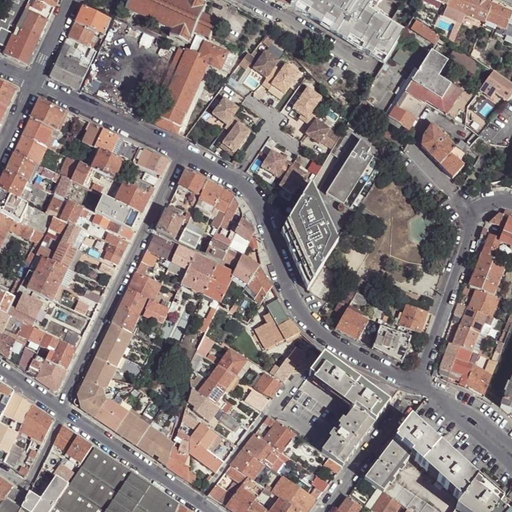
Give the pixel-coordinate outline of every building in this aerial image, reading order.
[(0,46),(7,50),(14,36),(7,32),(10,27),(16,30),(25,12),(29,3),(30,0),(5,0),(0,11),(0,46)] [(34,6),(29,3),(25,12),(47,22),(57,0),(32,0),(33,0),(36,2),(34,6)] [(205,4),(206,3),(199,0),(183,0),(184,0),(182,0),(129,0),(125,11),(125,12),(126,13),(132,16),(133,15),(134,15),(134,14),(145,19),(145,21),(146,21),(147,20),(158,25),(157,26),(158,27),(159,25),(170,31),(170,32),(171,32),(170,36),(169,36),(169,37),(187,45),(188,44),(187,44),(187,43),(192,45),(195,40),(206,45),(208,40),(209,41),(218,21),(217,21),(216,22),(201,15),(205,8),(203,7),(205,4)] [(293,0),(290,7),(384,64),(404,32),(386,21),(374,13),(368,10),(373,3),(374,0),(293,0)] [(463,21),(466,15),(471,0),(449,0),(447,6),(461,12),(459,16),(458,18),(463,21)] [(471,0),(466,15),(484,23),(485,21),(491,5),(480,0),(471,0)] [(511,8),(493,0),(491,5),(485,21),(493,24),(506,30),(511,15),(511,8)] [(461,12),(447,6),(445,10),(459,16),(461,12)] [(82,8),(69,37),(89,47),(94,36),(95,33),(100,35),(99,38),(102,40),(111,22),(82,8)] [(376,10),(374,13),(386,21),(388,17),(376,10)] [(437,12),(432,10),(428,19),(434,21),(437,12)] [(16,30),(38,41),(47,22),(25,12),(16,30)] [(441,37),(416,22),(411,30),(431,43),(428,48),(431,50),(434,45),(435,45),(437,43),(443,47),(446,42),(440,38),(441,37)] [(493,24),(491,27),(490,30),(504,36),(506,30),(493,24)] [(7,50),(4,57),(27,67),(38,41),(16,30),(14,36),(7,50)] [(50,78),(78,91),(97,51),(92,49),(88,60),(83,58),(85,54),(77,50),(79,45),(67,40),(50,78)] [(236,58),(206,45),(195,40),(192,45),(189,53),(208,61),(207,65),(229,74),(236,58)] [(168,95),(155,125),(176,135),(207,65),(208,61),(189,53),(179,48),(169,71),(176,75),(168,95)] [(482,67),(456,48),(450,56),(476,74),(482,67)] [(471,56),(476,60),(480,51),(474,48),(471,56)] [(465,128),(468,107),(470,104),(458,97),(462,91),(438,77),(442,70),(445,72),(447,71),(450,67),(450,65),(447,63),(448,61),(431,51),(388,120),(408,133),(426,105),(465,128)] [(266,79),(275,67),(279,62),(265,52),(259,61),(253,70),(266,79)] [(255,57),(251,55),(249,53),(239,67),(245,71),(248,67),(255,57)] [(248,67),(253,70),(259,61),(255,57),(248,67)] [(281,71),(275,67),(266,79),(262,86),(269,90),(272,86),(284,95),(299,75),(286,65),(281,71)] [(168,95),(176,75),(169,71),(160,91),(168,95)] [(495,94),(507,102),(511,96),(511,85),(493,72),(480,92),(491,99),(495,94)] [(17,90),(0,81),(0,105),(7,109),(17,90)] [(311,127),(316,120),(319,115),(313,110),(322,98),(307,88),(292,110),(300,115),(306,119),(304,122),(311,127)] [(233,108),(235,106),(224,99),(213,115),(227,126),(225,128),(231,133),(223,144),(235,154),(251,133),(239,124),(241,121),(234,116),(238,111),(233,108)] [(39,100),(30,118),(59,132),(60,133),(69,114),(39,100)] [(474,134),(478,137),(489,123),(468,107),(465,128),(468,129),(474,134)] [(30,118),(21,137),(44,147),(49,138),(49,136),(55,138),(56,139),(59,132),(30,118)] [(329,130),(316,120),(311,127),(305,135),(319,145),(320,143),(329,130)] [(83,143),(88,145),(95,149),(103,130),(89,124),(88,126),(90,127),(83,143)] [(424,139),(422,148),(439,166),(455,150),(462,142),(459,140),(453,148),(445,140),(449,136),(442,128),(438,132),(432,126),(424,139)] [(103,130),(95,149),(100,151),(111,156),(119,138),(103,130)] [(332,132),(329,130),(320,143),(324,145),(332,132)] [(332,132),(324,145),(332,151),(340,137),(332,132)] [(464,144),(469,147),(478,137),(474,134),(467,142),(466,142),(464,144)] [(21,137),(13,154),(39,166),(47,148),(44,147),(21,137)] [(44,147),(47,148),(49,149),(51,147),(54,140),(49,138),(44,147)] [(126,141),(119,138),(111,156),(118,159),(120,154),(126,141)] [(126,141),(120,154),(128,158),(133,160),(139,147),(126,141)] [(327,195),(358,213),(361,208),(387,166),(369,154),(372,150),(364,141),(361,142),(327,195)] [(463,156),(467,150),(469,147),(464,144),(462,142),(455,150),(463,156)] [(235,154),(223,144),(220,148),(232,157),(235,154)] [(79,163),(80,164),(86,167),(95,149),(88,145),(79,163)] [(154,154),(146,150),(141,161),(149,165),(154,154)] [(439,166),(453,179),(463,167),(459,163),(463,156),(455,150),(439,166)] [(111,156),(100,151),(91,169),(96,171),(110,178),(114,180),(115,180),(116,177),(123,162),(118,159),(111,156)] [(277,177),(287,160),(286,160),(282,158),(272,151),(262,168),(263,169),(274,176),(277,177)] [(476,159),(477,157),(469,151),(468,153),(476,159)] [(13,154),(5,172),(27,183),(32,185),(35,187),(39,188),(42,190),(43,186),(35,182),(34,183),(32,182),(37,172),(42,174),(41,175),(50,180),(60,184),(59,187),(58,189),(56,192),(56,193),(48,190),(47,192),(52,194),(55,196),(63,199),(72,182),(59,175),(39,166),(13,154)] [(147,170),(161,176),(163,171),(169,161),(154,154),(149,165),(147,170)] [(463,185),(470,190),(472,191),(487,164),(477,157),(476,159),(463,185)] [(59,175),(72,182),(80,164),(79,163),(67,158),(59,175)] [(287,160),(277,177),(283,181),(294,165),(287,160)] [(141,161),(139,165),(147,170),(149,165),(141,161)] [(294,195),(306,176),(298,172),(299,170),(301,166),(295,162),(294,165),(283,181),(280,187),(294,195)] [(80,164),(72,182),(82,187),(90,169),(86,167),(80,164)] [(90,169),(82,187),(84,188),(86,184),(89,186),(96,171),(91,169),(90,169)] [(274,176),(263,169),(259,175),(271,182),(274,176)] [(186,170),(179,186),(198,196),(205,180),(186,170)] [(5,172),(0,182),(0,192),(18,201),(20,198),(27,183),(5,172)] [(159,179),(146,174),(143,180),(155,186),(159,179)] [(151,197),(155,189),(136,180),(133,188),(151,197)] [(205,180),(198,196),(200,197),(208,182),(205,180)] [(223,190),(208,182),(200,197),(199,200),(202,201),(215,208),(223,190)] [(27,183),(20,198),(25,200),(30,188),(32,185),(27,183)] [(142,215),(151,197),(133,188),(124,184),(115,202),(140,214),(142,215)] [(93,192),(100,195),(103,189),(94,185),(91,191),(93,192)] [(339,242),(310,186),(281,234),(309,290),(333,253),(339,242)] [(42,190),(39,188),(36,196),(44,199),(47,192),(42,190)] [(232,195),(223,190),(215,208),(220,211),(225,214),(226,212),(234,197),(232,195)] [(0,192),(0,214),(13,220),(20,223),(28,206),(18,201),(0,192)] [(95,215),(103,197),(100,195),(93,192),(84,210),(95,215)] [(57,209),(53,218),(54,218),(60,221),(69,202),(63,199),(55,196),(52,202),(50,206),(57,209)] [(98,216),(106,198),(103,197),(95,215),(96,215),(98,216)] [(239,206),(234,197),(226,212),(225,214),(224,218),(230,220),(232,221),(239,206)] [(140,214),(115,202),(106,198),(98,216),(131,232),(140,214)] [(215,208),(202,201),(199,207),(200,207),(212,214),(215,208)] [(69,202),(60,221),(73,227),(75,224),(82,209),(69,202)] [(169,205),(167,211),(179,217),(181,210),(169,205)] [(28,206),(20,223),(33,230),(45,236),(47,232),(49,229),(54,218),(53,218),(46,214),(28,206)] [(50,206),(46,214),(53,218),(57,209),(50,206)] [(157,231),(174,240),(183,223),(184,220),(184,219),(181,218),(179,217),(167,211),(157,231)] [(225,214),(220,211),(216,218),(223,221),(224,218),(225,214)] [(184,220),(183,223),(187,225),(188,224),(192,214),(187,212),(185,217),(184,219),(184,220)] [(511,221),(509,220),(511,214),(505,212),(503,217),(499,215),(494,219),(489,224),(506,229),(501,241),(500,243),(511,247),(511,221)] [(0,247),(8,230),(13,220),(0,214),(0,247)] [(130,241),(134,233),(131,232),(98,216),(96,215),(93,223),(130,241)] [(60,221),(54,218),(49,229),(60,234),(64,236),(61,243),(71,248),(80,230),(73,227),(60,221)] [(215,218),(212,223),(213,224),(220,227),(221,225),(221,223),(223,221),(216,218),(215,218)] [(221,225),(223,226),(227,227),(230,220),(224,218),(223,221),(221,223),(221,225)] [(253,229),(242,219),(237,229),(235,234),(241,237),(249,243),(254,234),(253,229)] [(20,223),(13,220),(8,230),(29,240),(31,236),(33,230),(20,223)] [(75,224),(73,227),(80,230),(85,232),(86,230),(75,224)] [(187,225),(185,230),(201,237),(202,234),(203,231),(188,224),(187,225)] [(32,239),(35,241),(41,244),(42,243),(43,240),(45,236),(33,230),(31,236),(33,236),(32,239)] [(78,251),(86,233),(85,232),(80,230),(71,248),(76,251),(78,251)] [(185,230),(179,242),(194,250),(201,237),(185,230)] [(481,250),(484,251),(494,255),(496,251),(500,243),(501,241),(487,235),(488,232),(483,230),(477,248),(481,250)] [(47,232),(45,236),(50,238),(51,238),(57,241),(58,238),(47,232)] [(125,252),(128,243),(109,234),(105,242),(108,243),(109,245),(125,252)] [(214,239),(202,234),(201,237),(205,238),(212,242),(213,240),(214,239)] [(229,248),(228,250),(233,253),(237,246),(241,237),(235,234),(234,237),(232,241),(235,243),(234,246),(231,244),(229,248)] [(257,249),(254,234),(249,243),(248,245),(251,251),(257,249)] [(99,245),(101,240),(92,236),(91,242),(99,245)] [(172,262),(179,248),(155,236),(148,250),(158,255),(172,262)] [(213,240),(212,242),(211,243),(210,247),(206,254),(222,262),(228,250),(229,248),(213,240)] [(35,241),(25,262),(31,265),(35,257),(36,255),(40,246),(41,244),(35,241)] [(76,251),(71,248),(61,243),(56,254),(52,262),(68,270),(76,251)] [(117,266),(125,252),(109,245),(106,252),(107,253),(104,260),(117,266)] [(46,249),(44,248),(40,246),(36,255),(43,258),(52,262),(56,254),(46,249)] [(188,271),(195,256),(179,248),(172,262),(171,264),(188,271)] [(222,262),(236,269),(242,257),(239,256),(233,253),(228,250),(222,262)] [(81,253),(78,251),(76,251),(68,270),(73,272),(81,253)] [(465,282),(464,285),(476,290),(497,299),(500,290),(496,288),(501,275),(506,277),(507,273),(503,271),(505,265),(493,260),(494,255),(484,251),(471,284),(465,282)] [(146,253),(142,262),(148,266),(151,267),(152,268),(156,260),(157,258),(146,253)] [(169,268),(171,264),(172,262),(158,255),(157,258),(156,260),(161,262),(160,264),(169,268)] [(99,265),(100,262),(88,256),(87,259),(99,265)] [(181,285),(203,296),(218,266),(195,256),(188,271),(187,274),(183,282),(181,285)] [(236,269),(233,274),(234,274),(233,277),(247,286),(259,267),(243,257),(242,257),(236,269)] [(52,262),(43,258),(42,260),(35,274),(60,286),(65,288),(67,289),(75,273),(73,272),(68,270),(52,262)] [(23,262),(16,278),(23,281),(24,280),(28,271),(31,265),(25,262),(23,262)] [(142,262),(136,273),(143,276),(146,270),(148,266),(142,262)] [(115,270),(103,264),(99,271),(111,277),(115,270)] [(183,273),(187,274),(188,271),(171,264),(169,268),(183,275),(183,273)] [(218,266),(203,296),(220,304),(230,283),(233,277),(234,274),(233,274),(218,266)] [(259,267),(247,286),(257,296),(254,301),(260,305),(272,287),(259,267)] [(136,273),(128,291),(146,299),(154,282),(143,276),(136,273)] [(35,274),(34,274),(27,289),(38,294),(53,302),(60,286),(35,274)] [(14,283),(7,296),(15,299),(17,293),(21,286),(23,281),(16,278),(14,277),(12,282),(14,283)] [(247,286),(233,277),(230,283),(244,291),(244,290),(247,286)] [(154,282),(146,299),(149,301),(151,302),(159,285),(154,282)] [(21,286),(17,293),(22,295),(23,294),(25,294),(27,289),(24,288),(21,286)] [(58,304),(65,288),(60,286),(53,302),(58,304)] [(257,296),(247,286),(244,290),(254,301),(257,296)] [(38,294),(27,289),(25,294),(28,296),(29,296),(36,299),(38,294)] [(99,304),(102,298),(87,290),(83,297),(99,304)] [(352,303),(353,301),(357,294),(348,290),(344,298),(352,303)] [(476,290),(469,308),(491,318),(499,300),(497,299),(476,290)] [(128,291),(120,307),(138,315),(146,299),(128,291)] [(7,296),(0,292),(0,314),(6,317),(10,309),(15,299),(7,296)] [(244,296),(242,294),(234,305),(238,308),(244,296)] [(364,308),(368,300),(357,294),(353,301),(364,308)] [(24,296),(16,312),(12,320),(22,325),(30,328),(42,305),(27,298),(24,296)] [(176,296),(171,307),(173,308),(179,297),(176,296)] [(335,311),(344,317),(347,311),(349,308),(352,303),(344,298),(343,297),(335,311)] [(283,307),(279,300),(266,307),(270,314),(283,307)] [(152,313),(165,319),(167,314),(168,312),(169,310),(168,309),(160,306),(151,302),(149,301),(145,309),(152,313)] [(160,306),(168,309),(170,304),(163,301),(160,306)] [(386,313),(387,310),(376,304),(374,307),(376,308),(375,311),(372,316),(380,320),(377,327),(376,327),(375,332),(379,334),(380,328),(382,323),(383,320),(386,313)] [(450,323),(461,327),(469,308),(457,304),(450,323)] [(421,334),(428,314),(407,306),(402,321),(400,326),(421,334)] [(120,307),(117,314),(135,323),(137,318),(138,315),(120,307)] [(283,307),(270,314),(271,314),(274,321),(287,313),(283,307)] [(347,311),(361,319),(363,315),(349,308),(347,311)] [(469,308),(461,327),(479,335),(484,323),(491,326),(494,319),(491,318),(469,308)] [(16,312),(10,309),(6,317),(12,320),(16,312)] [(336,331),(358,342),(368,323),(361,319),(347,311),(344,317),(336,331)] [(150,318),(162,324),(165,319),(152,313),(150,318)] [(291,321),(287,313),(274,321),(278,328),(291,321)] [(12,320),(6,317),(0,314),(0,355),(8,360),(13,348),(15,343),(16,342),(14,341),(0,334),(0,331),(2,328),(17,336),(22,325),(12,320)] [(117,314),(115,317),(133,327),(135,323),(117,314)] [(211,323),(213,317),(209,315),(205,314),(202,320),(211,323)] [(278,328),(274,321),(271,314),(264,318),(268,324),(257,330),(266,345),(272,341),(273,343),(275,341),(277,344),(278,345),(287,340),(287,341),(301,333),(291,321),(278,328)] [(115,317),(112,323),(131,334),(134,328),(133,327),(115,317)] [(161,324),(155,320),(149,333),(155,336),(161,324)] [(204,337),(211,323),(202,320),(193,339),(201,343),(204,337)] [(83,411),(166,468),(173,448),(174,445),(165,439),(166,438),(109,399),(105,399),(103,389),(107,387),(132,334),(131,334),(112,323),(78,393),(80,398),(78,398),(75,399),(74,401),(74,404),(76,406),(79,407),(82,405),(83,411)] [(479,335),(485,337),(486,337),(491,326),(484,323),(479,335)] [(39,346),(45,336),(30,328),(22,325),(17,336),(39,346)] [(472,353),(477,355),(485,337),(479,335),(461,327),(453,346),(460,348),(472,353)] [(373,350),(402,364),(403,361),(406,362),(409,353),(406,352),(408,348),(411,350),(416,335),(409,333),(408,336),(407,338),(396,334),(397,331),(395,330),(394,333),(380,328),(379,334),(373,350)] [(266,345),(257,330),(256,331),(264,346),(266,345)] [(76,351),(83,338),(68,331),(62,344),(76,351)] [(264,346),(256,331),(253,332),(264,352),(267,350),(264,346)] [(66,372),(76,351),(62,344),(61,343),(60,342),(45,336),(39,346),(50,351),(46,360),(66,372)] [(201,343),(196,353),(202,357),(203,357),(211,341),(204,337),(201,343)] [(267,350),(277,344),(275,341),(273,343),(272,341),(266,345),(264,346),(267,350)] [(493,362),(497,363),(504,345),(500,343),(496,353),(493,362)] [(451,371),(460,348),(453,346),(450,344),(439,373),(441,376),(444,377),(448,378),(451,371)] [(35,355),(36,353),(25,347),(23,352),(17,366),(26,373),(35,355)] [(8,360),(15,365),(20,351),(13,348),(8,360)] [(297,366),(305,355),(295,348),(287,359),(297,366)] [(465,387),(478,358),(472,356),(469,364),(467,364),(472,353),(460,348),(451,371),(464,376),(461,383),(460,384),(465,387)] [(17,366),(23,352),(20,351),(15,365),(17,366)] [(204,358),(214,364),(215,361),(213,360),(215,357),(207,352),(204,358)] [(246,363),(229,352),(218,366),(235,377),(246,363)] [(196,353),(190,364),(191,365),(191,370),(194,372),(202,357),(196,353)] [(36,379),(46,360),(35,355),(26,373),(36,379)] [(274,421),(295,436),(328,459),(342,469),(390,404),(324,356),(274,421)] [(469,386),(484,395),(497,363),(493,362),(489,360),(485,373),(476,368),(477,366),(475,365),(478,358),(465,387),(468,388),(469,386)] [(284,383),(297,366),(287,359),(279,369),(273,377),(284,383)] [(57,391),(66,372),(46,360),(36,379),(45,386),(54,391),(57,391)] [(240,379),(250,365),(246,363),(235,377),(240,379)] [(225,391),(235,377),(218,366),(208,380),(225,391)] [(279,369),(275,367),(274,369),(270,374),(273,377),(279,369)] [(464,376),(451,371),(448,378),(453,380),(461,383),(464,376)] [(198,377),(194,382),(199,383),(196,387),(201,391),(208,380),(199,375),(198,377)] [(271,399),(282,385),(265,375),(254,388),(271,399)] [(511,379),(509,386),(507,385),(503,394),(506,395),(500,409),(511,413),(511,379)] [(194,382),(190,380),(190,388),(191,388),(198,394),(201,391),(196,387),(199,383),(194,382)] [(201,391),(198,394),(203,397),(214,405),(219,400),(221,396),(225,391),(208,380),(201,391)] [(0,417),(2,418),(14,394),(0,384),(0,417)] [(198,394),(191,388),(189,395),(200,402),(203,397),(198,394)] [(243,399),(242,401),(259,412),(267,401),(249,390),(243,399)] [(231,395),(225,391),(221,396),(228,400),(231,395)] [(20,432),(32,407),(14,394),(2,418),(0,421),(0,461),(4,464),(14,444),(16,439),(20,432)] [(203,397),(200,402),(193,412),(208,424),(219,409),(214,405),(203,397)] [(225,404),(224,404),(219,400),(214,405),(219,409),(221,410),(225,404)] [(223,412),(225,414),(231,406),(225,402),(224,404),(225,404),(221,410),(223,412)] [(54,421),(32,407),(20,432),(22,433),(39,441),(43,443),(54,421)] [(189,412),(185,409),(183,416),(189,420),(196,425),(200,421),(189,412)] [(221,416),(223,412),(221,410),(219,409),(208,424),(207,425),(212,429),(221,416)] [(229,416),(242,425),(243,424),(230,414),(229,416)] [(189,420),(183,416),(180,427),(183,429),(189,420)] [(242,431),(244,427),(242,425),(229,416),(226,419),(242,431)] [(263,440),(282,454),(295,436),(274,421),(268,416),(263,422),(272,428),(263,440)] [(410,419),(395,439),(413,454),(417,458),(415,460),(427,471),(429,469),(434,473),(439,478),(437,480),(448,489),(450,487),(455,492),(454,495),(461,502),(477,479),(463,466),(436,442),(410,419)] [(200,424),(189,439),(206,451),(210,446),(216,437),(216,436),(200,424)] [(67,454),(78,437),(62,427),(53,445),(62,451),(67,454)] [(181,432),(178,430),(176,437),(189,444),(189,439),(181,432)] [(254,435),(242,450),(265,465),(270,469),(282,454),(263,440),(260,439),(256,436),(254,435)] [(69,456),(80,463),(92,447),(78,437),(67,454),(69,456)] [(210,446),(214,449),(220,440),(216,437),(210,446)] [(206,451),(189,439),(189,444),(189,447),(189,450),(189,454),(215,474),(223,463),(210,454),(206,451)] [(395,439),(384,453),(403,467),(411,457),(413,454),(395,439)] [(4,464),(12,469),(23,450),(14,444),(4,464)] [(51,451),(58,456),(62,451),(53,445),(51,451)] [(206,451),(210,454),(214,449),(210,446),(206,451)] [(173,448),(166,468),(187,482),(188,472),(189,456),(173,448)] [(176,511),(179,506),(95,449),(69,486),(105,511),(176,511)] [(34,460),(38,453),(32,450),(29,457),(34,460)] [(242,450),(231,466),(248,478),(253,481),(265,465),(242,450)] [(58,456),(63,460),(67,454),(62,451),(58,456)] [(380,460),(378,461),(381,463),(381,461),(398,474),(403,467),(384,453),(380,460)] [(60,465),(64,466),(68,461),(67,459),(69,456),(67,454),(63,460),(60,465)] [(293,462),(287,458),(284,464),(289,467),(290,465),(293,462)] [(324,466),(337,475),(342,469),(328,459),(324,466)] [(378,461),(364,480),(383,493),(392,481),(398,474),(381,461),(381,463),(378,461)] [(44,464),(42,468),(53,476),(56,472),(44,464)] [(56,472),(53,476),(56,477),(66,484),(74,473),(64,466),(60,465),(56,472)] [(231,466),(225,473),(229,476),(236,481),(238,483),(242,485),(248,478),(231,466)] [(26,477),(29,471),(23,468),(22,467),(18,473),(24,478),(26,477)] [(40,472),(44,475),(49,479),(53,481),(56,477),(53,476),(42,468),(40,472)] [(40,472),(35,481),(40,483),(44,475),(40,472)] [(188,472),(187,482),(193,486),(195,475),(188,472)] [(236,481),(229,476),(225,482),(232,487),(234,484),(236,481)] [(21,508),(21,509),(24,511),(51,511),(69,486),(66,484),(56,477),(53,481),(43,497),(40,501),(36,506),(29,501),(30,499),(27,497),(21,508)] [(273,490),(270,493),(271,494),(279,500),(296,511),(308,511),(317,501),(282,477),(273,490)] [(13,487),(0,478),(0,504),(1,505),(6,498),(13,487)] [(253,481),(248,478),(242,485),(240,489),(243,491),(245,488),(247,489),(251,488),(253,486),(253,481)] [(43,497),(53,481),(49,479),(39,495),(43,497)] [(315,484),(324,492),(328,486),(318,479),(315,484)] [(460,511),(486,511),(497,497),(477,479),(461,502),(457,509),(460,511)] [(364,480),(364,481),(377,490),(382,494),(383,493),(364,480)] [(439,511),(392,481),(383,493),(382,494),(400,506),(403,507),(407,510),(406,511),(439,511)] [(227,492),(234,496),(240,489),(242,485),(238,483),(236,485),(234,484),(232,487),(227,492)] [(207,496),(225,508),(234,496),(227,492),(220,487),(216,484),(207,496)] [(105,511),(69,486),(51,511),(105,511)] [(6,498),(13,502),(20,492),(13,487),(6,498)] [(245,488),(243,491),(256,500),(258,497),(247,489),(245,488)] [(234,496),(225,508),(231,511),(246,511),(253,503),(256,500),(243,491),(240,489),(234,496)] [(355,489),(349,496),(366,506),(371,499),(355,489)] [(371,499),(366,506),(371,510),(382,494),(377,490),(371,499)] [(395,511),(400,506),(382,494),(371,510),(373,511),(395,511)] [(32,496),(30,499),(29,501),(36,506),(40,501),(32,496)] [(495,511),(502,504),(502,502),(497,497),(486,511),(495,511)] [(0,511),(19,511),(21,509),(21,508),(13,502),(6,498),(2,505),(1,505),(0,506),(0,511)] [(358,511),(361,508),(347,498),(337,511),(358,511)] [(296,511),(279,500),(270,511),(296,511)] [(502,502),(502,504),(511,511),(511,508),(503,502),(502,502)] [(253,503),(246,511),(264,511),(265,511),(256,505),(253,503)]
